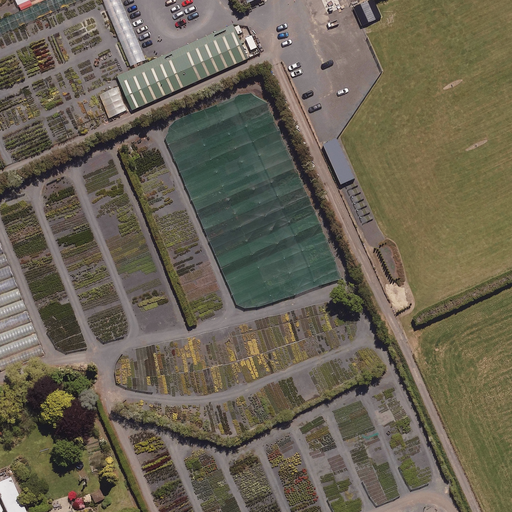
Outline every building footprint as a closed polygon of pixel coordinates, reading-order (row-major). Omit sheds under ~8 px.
[(35,6),(32,0),(29,0),(20,4),(23,11),(35,6)] [(342,8),(337,0),(322,0),(329,14),(342,8)] [(306,11),(285,21),(292,35),(312,26),(306,11)] [(148,63),(118,77),(134,112),(250,60),(234,25),(148,63)] [(335,138),(321,144),(339,183),(353,177),(335,138)] [(0,320),(26,310),(9,265),(0,268),(0,320)] [(44,355),(31,322),(0,334),(0,367),(1,372),(44,355)] [(26,511),(10,475),(0,479),(0,497),(6,511),(26,511)]
